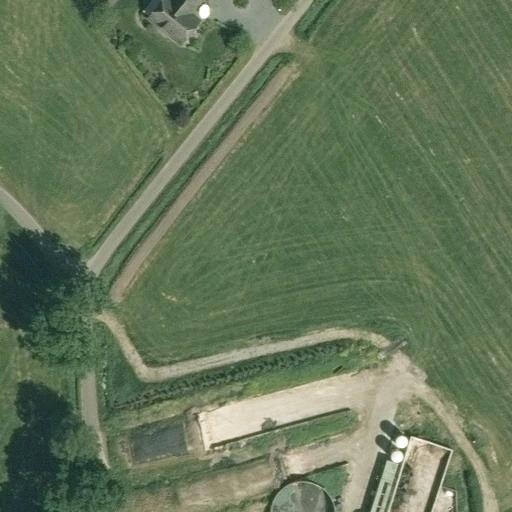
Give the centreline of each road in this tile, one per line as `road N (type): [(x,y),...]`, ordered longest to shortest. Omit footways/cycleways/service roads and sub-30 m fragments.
road 1 (unclassified): [(76,291),(307,0)]
road 2 (unclassified): [(100,511),(86,315),(76,291)]
road 3 (unclassified): [(76,291),(37,230),(0,194)]
